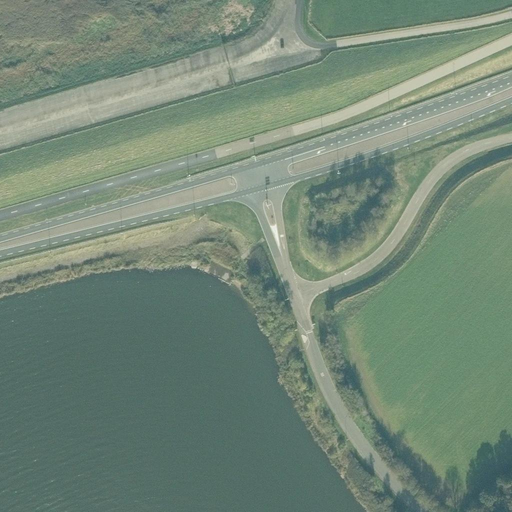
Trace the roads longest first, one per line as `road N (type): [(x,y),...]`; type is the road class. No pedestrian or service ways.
road 1 (unclassified): [(0,215),(332,119),(511,39)]
road 2 (unclassified): [(293,295),(375,259),(437,171),(471,147),(511,137)]
road 3 (primary): [(511,79),(255,165)]
road 4 (primary): [(255,165),(0,239)]
road 5 (primary): [(0,252),(251,190)]
road 6 (tertiary): [(419,511),(331,396),(293,295)]
road 7 (primary): [(273,184),(511,100)]
road 8 (unclassified): [(511,15),(315,46),(300,35),(300,0)]
